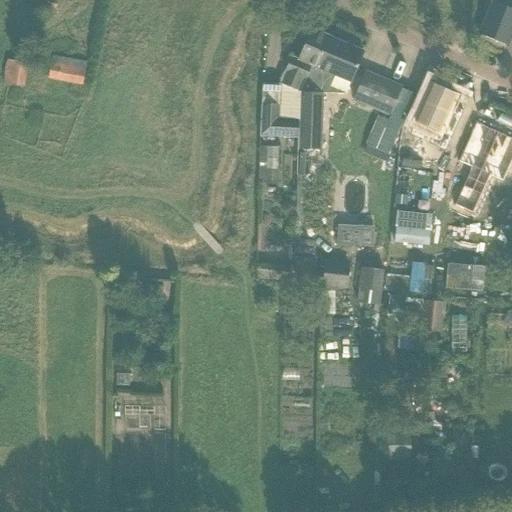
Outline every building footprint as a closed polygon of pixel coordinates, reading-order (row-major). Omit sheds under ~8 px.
[(511,0),(491,0),(491,3),(479,35),(505,46),(511,28),(511,0)] [(279,105),(262,105),(263,139),(298,139),(299,93),(299,91),(310,66),(317,69),(330,38),(310,30),(297,59),(291,56),(284,72),(285,73),(279,85),(279,105)] [(330,38),(317,69),(350,83),(363,52),(330,38)] [(48,79),(83,86),(87,62),(52,57),(48,79)] [(24,87),(27,63),(4,60),(1,84),(24,87)] [(353,99),(390,115),(401,89),(364,73),(353,99)] [(429,83),(412,121),(434,131),(428,144),(443,151),(460,111),(450,106),(454,95),(429,83)] [(298,139),(297,151),(320,151),(322,94),(299,93),(298,139)] [(478,124),(461,163),(474,169),(463,192),(472,196),(500,134),(478,124)] [(511,139),(500,134),(472,196),(481,200),(491,176),(504,182),(511,164),(511,139)] [(257,184),(277,184),(278,147),(258,146),(257,184)] [(297,176),(310,176),(311,154),(297,154),(297,176)] [(360,225),(358,245),(372,246),(373,226),(360,225)] [(258,280),(293,283),(293,266),(259,262),(258,280)] [(323,262),(321,286),(346,288),(349,265),(323,262)] [(364,294),(363,303),(378,305),(382,271),(358,268),(355,293),(364,294)] [(385,275),(383,291),(407,293),(409,277),(385,275)] [(384,332),(398,334),(399,327),(423,330),(423,327),(433,328),(436,307),(399,303),(397,315),(386,314),(384,332)] [(386,434),(386,459),(409,459),(410,434),(386,434)]
